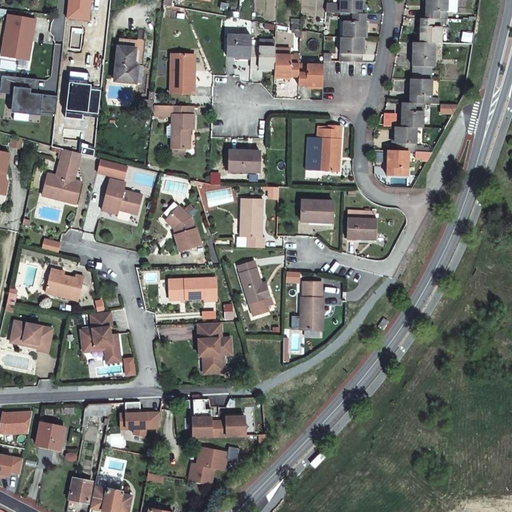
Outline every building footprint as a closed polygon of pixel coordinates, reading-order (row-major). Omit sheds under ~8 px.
[(69,0),(67,18),(90,21),(91,0),(69,0)] [(340,0),(340,13),(344,13),(364,13),(364,2),(362,2),(362,0),(340,0)] [(442,20),(447,20),(447,0),(424,0),(424,7),(426,6),(426,19),(442,20)] [(364,38),(367,38),(368,28),(365,28),(366,14),(364,13),(344,13),(343,38),(364,38)] [(36,19),(6,14),(0,54),(0,56),(29,61),(36,19)] [(300,30),(300,19),(291,19),(290,25),(292,25),(292,29),(300,30)] [(434,44),(441,44),(442,24),(442,20),(426,19),(421,19),(420,31),(419,31),(418,43),(434,44)] [(251,47),(251,36),(220,35),(219,56),(240,57),(240,59),(251,59),(251,47)] [(340,62),(362,63),(362,50),(364,50),(364,38),(343,38),(341,38),(340,62)] [(145,42),(119,39),(114,81),(140,84),(145,42)] [(259,40),(259,47),(275,48),(275,40),(259,40)] [(418,43),(412,43),(411,55),(413,55),(412,67),(414,67),(432,68),(433,68),(434,44),(418,43)] [(259,47),(251,47),(251,59),(251,68),(263,68),(263,70),(275,70),(275,55),(275,48),(259,47)] [(191,70),(191,54),(171,54),(170,93),(194,93),(194,70),(191,70)] [(289,56),(275,55),(275,70),(275,78),(286,78),(286,76),(299,76),(299,64),(299,56),(289,56)] [(311,88),(322,88),(322,65),(299,64),(299,76),(298,85),(311,85),(311,88)] [(432,68),(414,67),(413,79),(431,80),(432,68)] [(35,79),(0,74),(0,89),(16,91),(14,109),(41,112),(42,94),(34,93),(35,79)] [(430,98),(431,80),(413,79),(409,79),(408,91),(410,91),(409,103),(423,104),(430,104),(430,98)] [(67,110),(98,113),(101,87),(70,83),(67,110)] [(58,95),(42,94),(41,112),(56,114),(58,95)] [(143,98),(142,110),(152,111),(153,104),(154,99),(143,98)] [(416,128),(422,128),(423,104),(409,103),(402,103),(402,116),(400,116),(400,127),(416,128)] [(163,116),(163,104),(153,104),(152,111),(152,115),(163,116)] [(189,114),(189,105),(163,104),(163,116),(172,116),(171,149),(184,149),(189,149),(189,131),(193,131),(193,114),(189,114)] [(457,105),(441,104),(440,114),(452,114),(457,105)] [(316,139),(306,139),(305,171),(339,172),(338,160),(337,160),(337,141),(340,141),(340,127),(325,126),(326,130),(316,129),(316,139)] [(409,152),(415,153),(416,128),(400,127),(393,127),(393,139),(395,139),(394,152),(409,152)] [(81,153),(62,148),(55,175),(50,174),(48,182),(44,181),(42,191),(58,195),(57,199),(75,203),(81,182),(73,179),(81,153)] [(230,150),(229,170),(243,171),(243,173),(259,174),(260,151),(230,150)] [(9,153),(0,151),(0,194),(3,183),(1,182),(2,175),(4,175),(9,153)] [(394,152),(386,152),(385,163),(387,163),(386,176),(408,176),(409,152),(394,152)] [(101,159),(97,172),(112,176),(112,174),(124,177),(127,166),(101,159)] [(136,214),(142,196),(123,190),(125,183),(110,179),(107,189),(106,188),(100,209),(111,212),(112,207),(117,209),(136,214)] [(278,187),(268,187),(268,190),(268,199),(278,199),(278,187)] [(41,195),(57,199),(58,195),(42,191),(41,195)] [(248,238),(247,247),(266,248),(266,237),(262,237),(264,200),(243,199),(241,238),(248,238)] [(332,201),(301,200),(300,222),(332,223),(332,201)] [(178,207),(172,213),(175,215),(181,210),(178,207)] [(175,215),(172,213),(165,220),(173,228),(175,228),(177,234),(174,235),(179,253),(201,246),(196,229),(194,229),(191,218),(181,210),(175,215)] [(374,211),(346,210),(346,239),(375,239),(376,219),(374,219),(374,211)] [(59,243),(43,239),(41,248),(56,252),(59,243)] [(263,289),(261,283),(254,260),(238,265),(241,271),(239,272),(248,304),(250,304),(253,316),(269,311),(268,306),(273,305),(268,287),(263,289)] [(62,275),(48,272),(44,292),(77,300),(82,276),(74,274),(74,277),(62,275)] [(168,279),(168,290),(172,290),(172,300),(204,299),(204,301),(212,301),(212,278),(168,279)] [(300,298),(300,312),(300,329),(303,329),(303,332),(313,332),(313,329),(322,329),(322,298),(320,299),(321,282),(303,282),(302,298),(300,298)] [(5,302),(12,304),(15,294),(7,292),(5,302)] [(10,312),(12,304),(5,302),(3,310),(10,312)] [(88,313),(90,324),(94,323),(95,329),(90,329),(78,330),(80,348),(102,346),(103,349),(104,356),(118,355),(115,333),(108,334),(107,327),(110,327),(108,311),(88,313)] [(390,321),(385,317),(380,326),(385,329),(390,321)] [(13,321),(9,338),(35,343),(35,348),(34,350),(45,352),(50,328),(13,321)] [(220,323),(197,324),(198,340),(201,340),(202,356),(206,356),(207,374),(223,373),(223,355),(230,355),(230,339),(214,339),(214,331),(220,331),(220,323)] [(35,343),(9,338),(8,342),(35,348),(35,343)] [(111,403),(88,404),(88,406),(91,416),(109,415),(111,403)] [(88,406),(86,406),(83,416),(91,416),(88,406)] [(1,414),(0,419),(0,433),(28,434),(31,412),(1,414)] [(159,412),(119,413),(119,429),(133,428),(132,434),(143,436),(145,428),(156,428),(159,412)] [(223,421),(217,422),(218,437),(244,436),(243,416),(223,417),(223,421)] [(209,418),(190,418),(191,438),(218,437),(217,422),(209,422),(209,418)] [(58,426),(40,423),(35,444),(59,450),(64,428),(63,428),(64,424),(58,423),(58,426)] [(226,454),(199,448),(195,466),(190,465),(187,482),(210,486),(213,470),(223,471),(226,454)] [(22,459),(0,454),(0,473),(4,475),(8,476),(9,471),(19,473),(22,459)] [(70,462),(74,462),(75,457),(72,455),(68,454),(64,455),(63,459),(66,461),(70,462)] [(96,476),(89,509),(104,511),(129,511),(132,498),(122,496),(122,492),(121,492),(123,481),(96,476)] [(92,483),(72,479),(67,502),(76,504),(77,501),(88,503),(92,483)]
